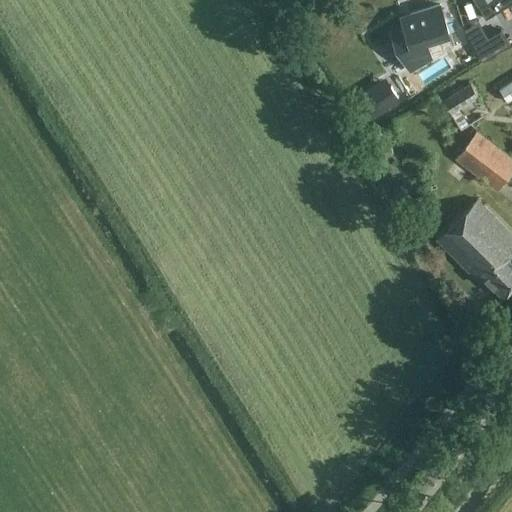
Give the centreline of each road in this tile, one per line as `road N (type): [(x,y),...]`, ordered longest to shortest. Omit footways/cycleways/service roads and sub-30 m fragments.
road 1 (track): [(491,373),(261,0)]
road 2 (tertiary): [(404,511),(511,377)]
